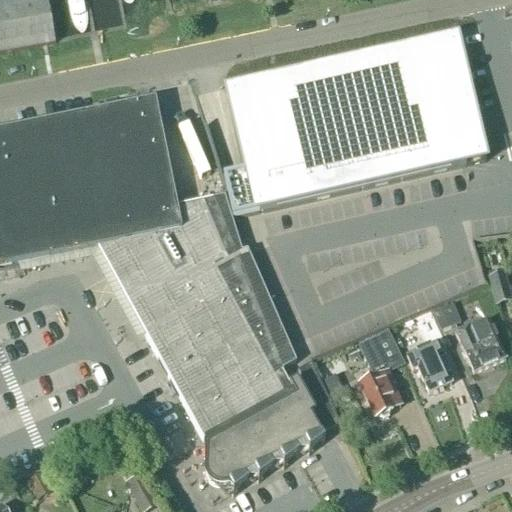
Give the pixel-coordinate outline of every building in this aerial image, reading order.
[(45,0),(35,0),(0,6),(0,56),(54,46),(54,45),(46,3),(45,0)] [(225,190),(232,222),(263,216),(485,165),(474,116),(456,38),(413,47),(412,45),(375,54),(251,82),(251,84),(224,91),(245,186),(225,190)] [(0,271),(2,272),(97,252),(202,445),(211,440),(274,406),(263,385),(281,375),(280,373),(295,367),(246,254),(234,259),(211,204),(178,210),(175,211),(154,105),(0,136),(0,271)] [(494,309),(509,305),(501,276),(486,280),(494,309)] [(440,334),(459,326),(451,307),(432,315),(440,334)] [(437,346),(437,347),(441,345),(430,316),(414,322),(414,323),(425,351),(437,346)] [(504,364),(488,326),(469,334),(467,329),(453,335),(472,377),(504,364)] [(382,423),(387,421),(388,417),(400,411),(390,390),(391,389),(385,377),(403,368),(386,335),(357,349),(373,382),(358,390),(375,423),(379,421),(382,423)] [(392,345),(396,353),(401,350),(397,342),(392,345)] [(437,346),(425,351),(405,360),(412,374),(416,372),(428,398),(450,388),(439,362),(443,360),(437,347),(437,346)] [(204,475),(204,476),(204,477),(205,477),(205,478),(205,479),(205,480),(205,481),(206,481),(206,482),(206,483),(207,483),(207,484),(207,485),(208,485),(209,486),(209,487),(210,487),(211,488),(212,488),(212,489),(213,489),(214,490),(215,490),(216,490),(217,491),(218,491),(219,491),(220,491),(221,491),(222,491),(223,491),(230,499),(232,500),(296,465),(307,459),(324,443),(319,439),(339,428),(310,366),(310,367),(297,374),(301,382),(287,390),(281,375),(263,385),(274,406),(211,440),(214,446),(205,451),(205,462),(204,475)] [(319,371),(316,373),(324,390),(333,386),(325,369),(319,371)] [(37,504),(52,495),(42,476),(26,485),(37,504)] [(138,511),(150,511),(157,509),(139,477),(124,485),(138,511)]
